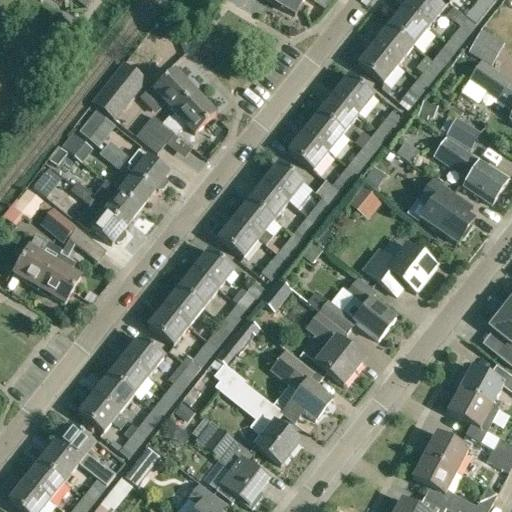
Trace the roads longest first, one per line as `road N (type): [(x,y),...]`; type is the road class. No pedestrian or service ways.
road 1 (residential): [(0,446),(350,0)]
road 2 (residential): [(299,511),(511,239)]
